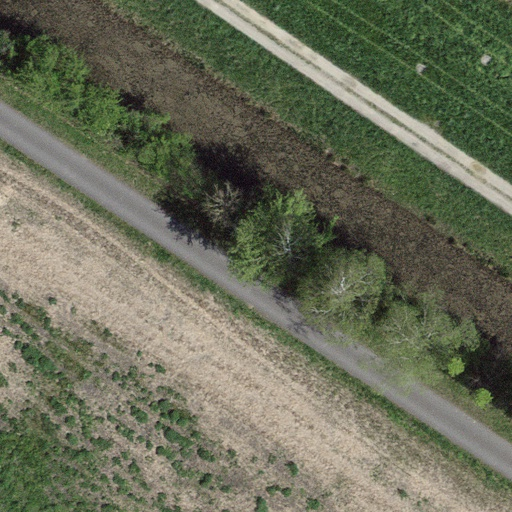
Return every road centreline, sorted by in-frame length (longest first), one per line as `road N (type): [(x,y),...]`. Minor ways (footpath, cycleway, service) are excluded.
road 1 (track): [(0,115),(511,473)]
road 2 (track): [(238,0),(511,181)]
